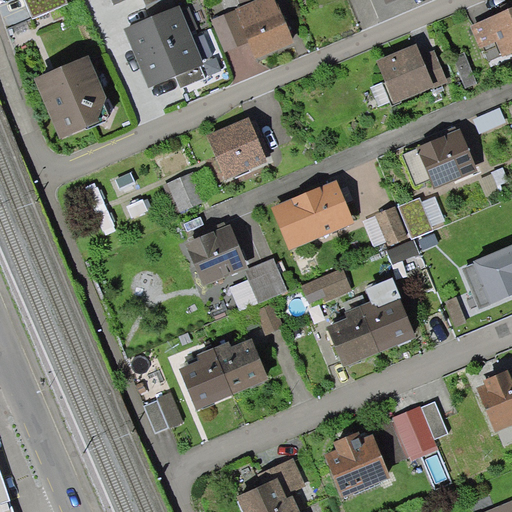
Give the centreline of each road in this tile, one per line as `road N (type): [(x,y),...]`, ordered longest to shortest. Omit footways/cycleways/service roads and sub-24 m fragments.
road 1 (residential): [(0,67),(41,174),(450,0)]
road 2 (residential): [(511,335),(166,475),(182,511)]
road 3 (residential): [(511,87),(206,221)]
road 4 (tertiary): [(75,511),(0,333)]
